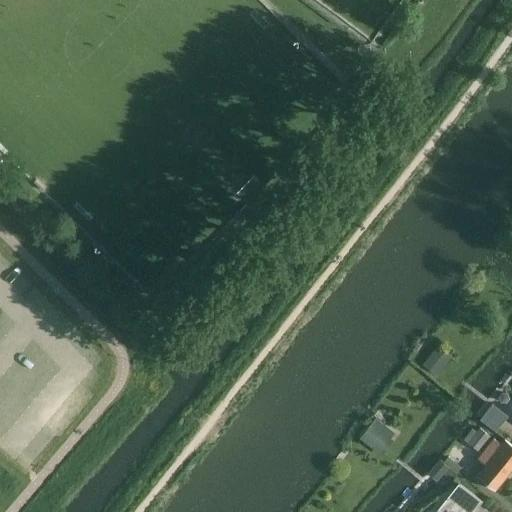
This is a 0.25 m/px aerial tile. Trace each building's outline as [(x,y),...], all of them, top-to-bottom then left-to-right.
[(452,356),(437,345),(422,364),(437,376),(452,356)] [(483,419),(494,427),(505,414),(494,404),(492,403),(490,401),(479,415),(483,419)] [(391,438),(394,433),(375,418),(359,438),(381,455),(393,440),(391,438)] [(478,451),(490,436),(479,427),(476,431),(473,429),(464,439),(478,451)] [(501,443),(494,438),(478,458),(486,464),(478,476),(495,490),(511,468),(511,444),(505,439),(501,443)] [(440,460),(428,475),(437,482),(443,474),(445,476),(448,478),(453,482),(458,475),(457,474),(442,462),(440,460)] [(473,511),(483,501),(459,482),(437,510),(439,511),(473,511)]
